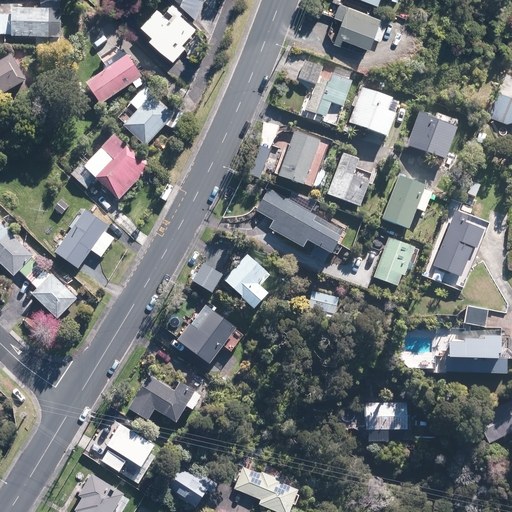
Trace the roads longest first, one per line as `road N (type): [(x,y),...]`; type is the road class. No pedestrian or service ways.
road 1 (tertiary): [(75,402),(210,171),(280,0)]
road 2 (tertiary): [(4,511),(75,402)]
